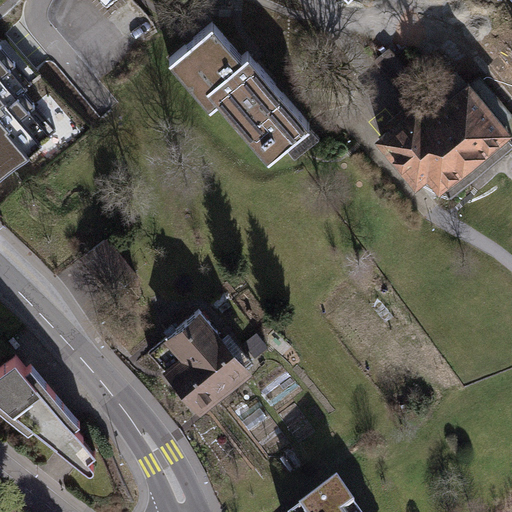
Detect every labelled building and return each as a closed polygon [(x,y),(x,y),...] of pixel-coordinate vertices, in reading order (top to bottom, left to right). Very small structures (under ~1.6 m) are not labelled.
[(197,0),(208,12),(223,0),(197,0)] [(480,46),(501,34),(483,5),(462,18),(480,46)] [(191,46),(167,67),(208,113),(216,106),(267,163),(285,148),(295,159),(317,140),(307,129),(311,126),(253,61),(248,55),(242,60),(212,27),(191,46)] [(484,50),(511,83),(511,34),(508,30),(484,50)] [(5,33),(0,36),(0,187),(6,195),(86,127),(40,73),(39,74),(5,33)] [(416,110),(376,143),(415,190),(427,181),(440,196),(446,191),(451,198),(511,147),(511,113),(480,76),(425,121),(416,110)] [(107,237),(83,256),(111,292),(136,273),(107,237)] [(200,304),(147,350),(201,412),(254,365),(200,304)] [(257,331),(243,342),(255,357),(269,346),(257,331)] [(15,349),(0,362),(0,405),(28,426),(32,422),(89,466),(91,466),(93,465),(94,463),(94,460),(88,453),(96,447),(73,420),(79,415),(30,356),(25,360),(15,349)] [(356,511),(339,486),(302,511),(356,511)]
